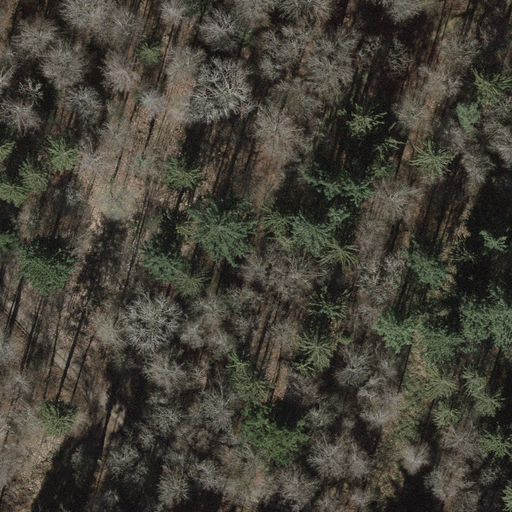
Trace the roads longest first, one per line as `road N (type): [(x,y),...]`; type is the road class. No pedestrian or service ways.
road 1 (track): [(56,511),(408,58),(511,7)]
road 2 (track): [(0,301),(120,421),(318,511)]
